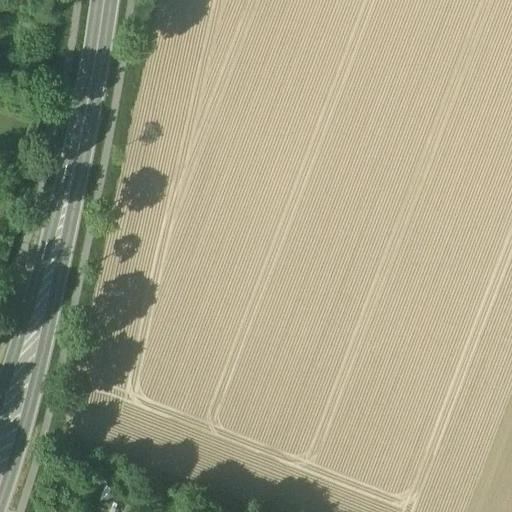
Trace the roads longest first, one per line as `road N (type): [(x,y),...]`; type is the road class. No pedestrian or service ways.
road 1 (secondary): [(0,509),(34,397),(89,124),(89,86)]
road 2 (secondary): [(89,86),(0,379)]
